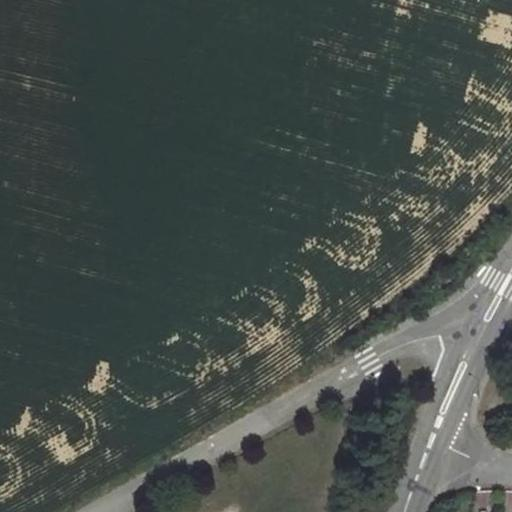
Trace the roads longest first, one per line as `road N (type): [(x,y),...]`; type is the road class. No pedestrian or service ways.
road 1 (residential): [(105,511),(368,361),(487,315)]
road 2 (unclassified): [(432,440),(487,315)]
